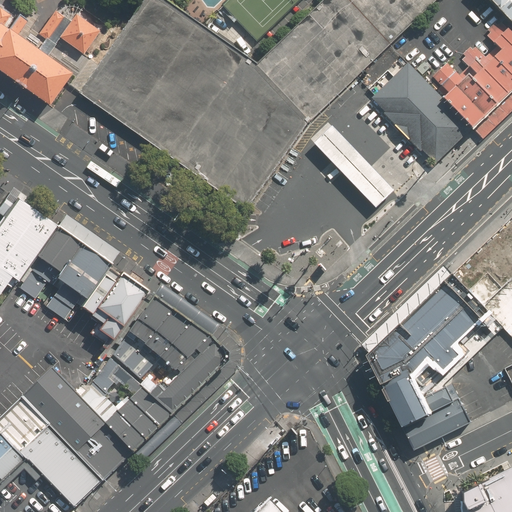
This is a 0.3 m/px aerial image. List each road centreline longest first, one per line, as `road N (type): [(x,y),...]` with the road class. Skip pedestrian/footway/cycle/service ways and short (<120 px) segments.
road 1 (secondary): [(0,127),(306,350)]
road 2 (secondary): [(306,350),(511,151)]
road 3 (primary): [(136,511),(306,350)]
road 4 (primary): [(384,511),(306,350)]
road 5 (primary): [(306,350),(354,385),(406,482)]
